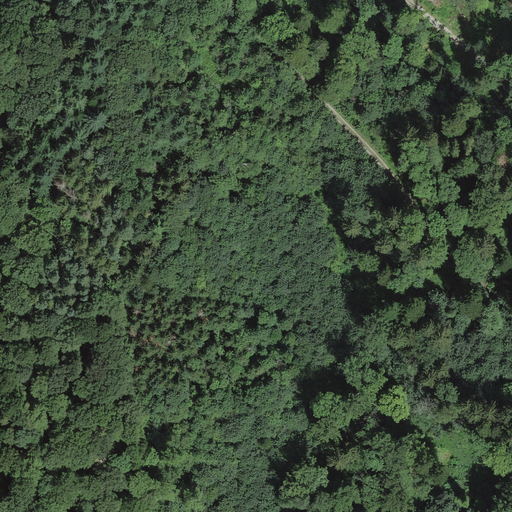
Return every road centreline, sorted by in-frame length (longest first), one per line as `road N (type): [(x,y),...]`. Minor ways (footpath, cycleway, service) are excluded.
road 1 (track): [(227,0),(476,284),(511,310)]
road 2 (track): [(103,511),(99,434),(79,416),(44,422),(0,465)]
road 3 (track): [(511,91),(410,0)]
